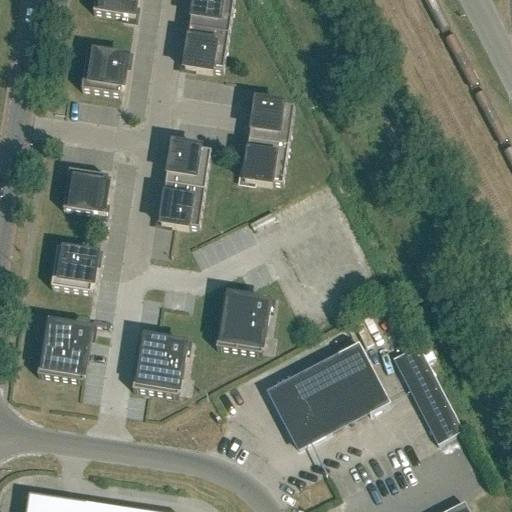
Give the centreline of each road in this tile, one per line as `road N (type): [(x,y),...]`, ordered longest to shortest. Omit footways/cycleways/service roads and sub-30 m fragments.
road 1 (unclassified): [(107,453),(154,147)]
road 2 (unclassified): [(107,453),(234,478),(269,511)]
road 3 (unclassified): [(154,147),(176,0)]
road 4 (unclassified): [(18,125),(154,147)]
road 5 (unclassified): [(0,251),(18,125)]
road 6 (unclassified): [(18,125),(37,0)]
